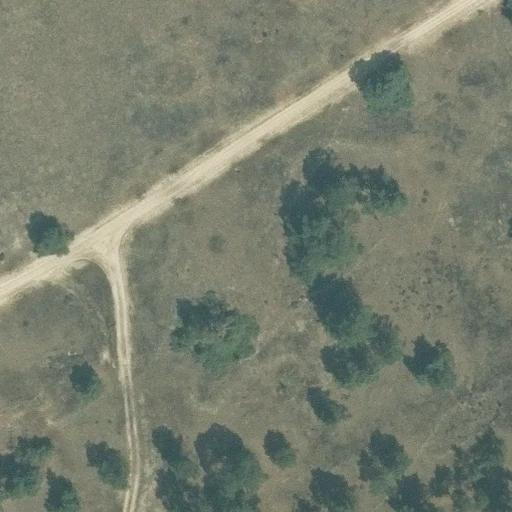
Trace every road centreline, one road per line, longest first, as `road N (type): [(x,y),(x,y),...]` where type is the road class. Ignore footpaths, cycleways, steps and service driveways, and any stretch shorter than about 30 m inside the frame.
road 1 (unknown): [(0,295),(476,0)]
road 2 (track): [(107,233),(128,442),(121,511)]
